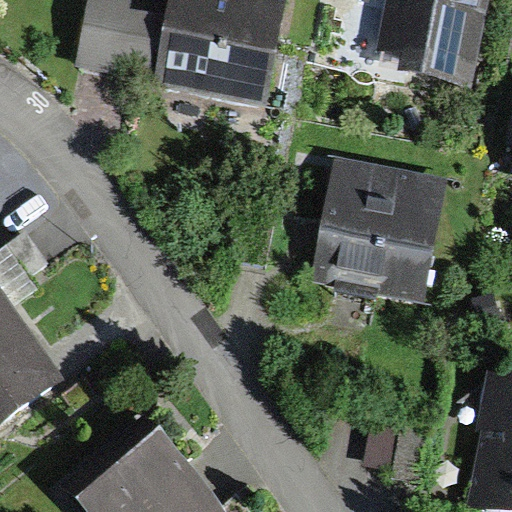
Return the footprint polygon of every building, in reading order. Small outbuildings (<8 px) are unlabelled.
[(265,103),(284,0),(88,0),(76,68),(265,103)] [(476,0),(386,0),(374,68),(462,83),(476,0)] [(423,305),(447,175),(332,154),(307,283),(423,305)] [(0,423),(62,377),(0,295),(0,423)] [(465,511),(511,511),(511,391),(486,387),(465,511)] [(73,511),(201,511),(131,432),(59,496),(73,511)]
